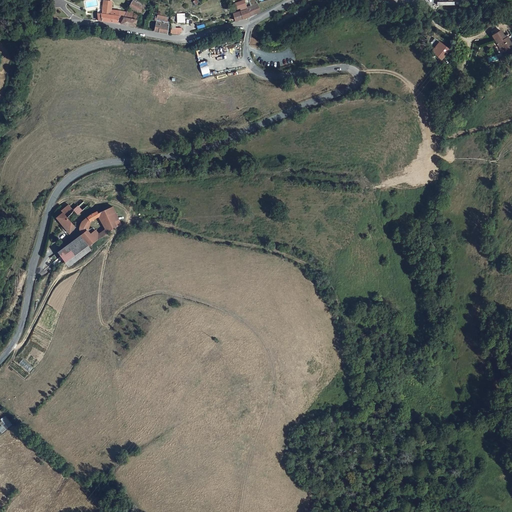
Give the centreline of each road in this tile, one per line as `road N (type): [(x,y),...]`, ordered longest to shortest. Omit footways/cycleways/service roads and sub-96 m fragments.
road 1 (tertiary): [(0,360),(21,326),(49,211),(69,177),(175,154),(356,85),(357,75),(341,68),(271,76),(256,70),(245,46),(248,29)]
road 2 (track): [(128,220),(276,251),(323,276),(357,342),(371,405),(395,439),(407,495),(421,511)]
road 3 (track): [(110,239),(102,323),(164,291),(227,311),(256,332),(271,357),(272,398),(240,511)]
road 4 (track): [(49,211),(83,197),(122,206),(128,220),(83,265),(58,277),(24,340),(10,348)]
road 5 (unclassified): [(0,20),(102,23),(179,37),(252,23)]
